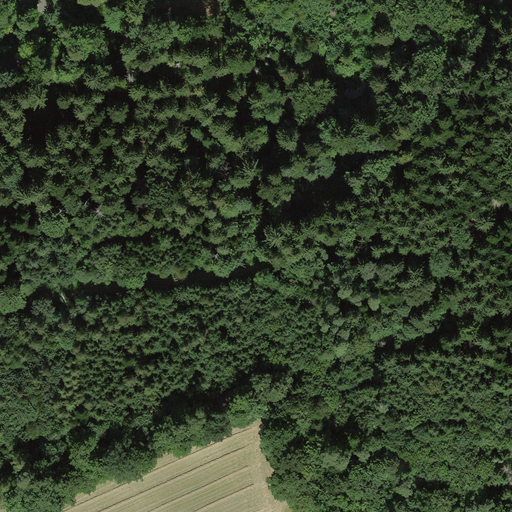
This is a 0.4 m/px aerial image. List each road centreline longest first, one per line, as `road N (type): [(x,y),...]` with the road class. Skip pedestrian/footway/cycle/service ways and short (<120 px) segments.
road 1 (track): [(0,304),(465,235),(485,223),(511,186)]
road 2 (track): [(0,503),(70,483),(262,386)]
road 3 (track): [(262,386),(511,309)]
road 4 (track): [(8,58),(113,93),(195,99)]
road 5 (track): [(262,386),(290,511)]
